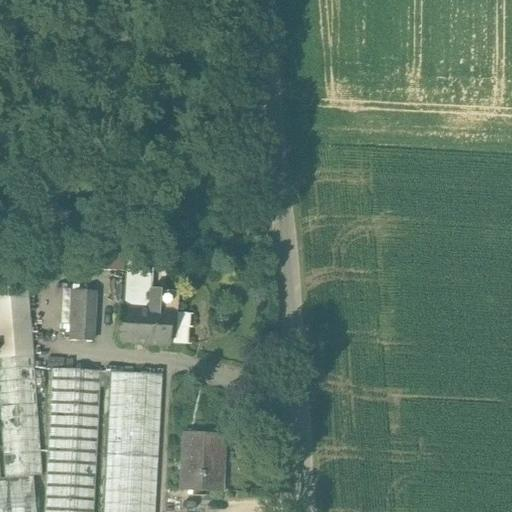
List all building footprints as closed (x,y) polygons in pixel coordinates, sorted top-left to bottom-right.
[(57,236),(22,232),(23,248),(24,260),(25,260),(26,266),(55,269),(57,246),(57,236)] [(125,250),(57,246),(55,269),(123,273),(125,250)] [(23,248),(0,249),(0,261),(24,260),(23,248)] [(24,260),(0,261),(0,287),(27,285),(26,266),(25,260),(24,260)] [(179,294),(150,292),(151,263),(127,261),(124,311),(121,311),(118,344),(170,348),(170,346),(185,347),(188,340),(189,333),(190,330),(189,323),(187,316),(178,315),(179,294)] [(27,285),(0,287),(0,447),(3,480),(0,479),(0,511),(35,511),(33,478),(42,477),(27,285)] [(93,295),(72,293),(69,342),(90,343),(93,295)] [(91,511),(99,373),(49,371),(41,511),(91,511)] [(153,511),(161,377),(108,374),(101,511),(153,511)] [(223,437),(182,434),(179,490),(219,493),(223,437)]
